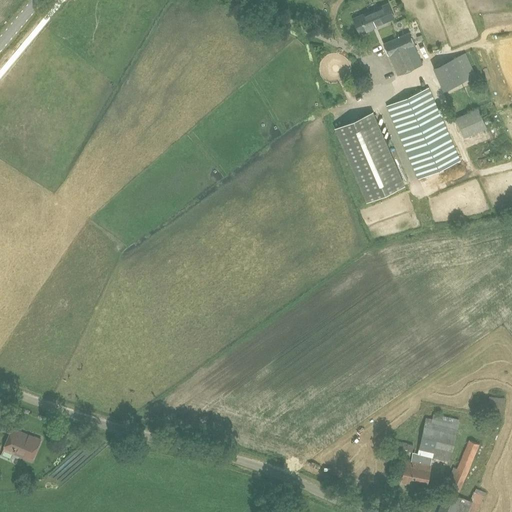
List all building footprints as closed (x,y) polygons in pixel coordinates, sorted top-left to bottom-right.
[(383,22),(394,17),(388,3),(377,8),(353,19),(359,33),(383,22)] [(397,74),(422,63),(413,44),(414,44),(409,32),(383,43),(397,74)] [(443,90),(454,85),(474,76),(464,53),(433,67),(443,90)] [(452,94),(468,90),(466,83),(450,87),(452,94)] [(419,178),(460,160),(428,88),(387,106),(419,178)] [(463,138),(486,128),(478,108),(455,118),(463,138)] [(366,201),(404,185),(373,112),(335,128),(366,201)] [(503,416),(504,397),(489,396),(487,414),(503,416)] [(414,451),(413,458),(412,461),(406,460),(401,483),(426,488),(431,464),(428,464),(430,456),(449,460),(458,420),(433,414),(431,423),(425,421),(418,452),(414,451)] [(33,438),(29,436),(29,435),(12,428),(3,449),(32,461),(41,439),(34,436),(33,438)] [(458,466),(452,478),(449,487),(459,491),(479,444),(468,439),(458,466)] [(395,440),(394,443),(392,451),(396,451),(402,453),(407,454),(408,451),(412,452),(413,444),(408,443),(395,440)] [(486,492),(476,488),(474,492),(474,491),(470,500),(460,496),(460,497),(447,492),(438,511),(477,511),(484,496),(486,492)]
